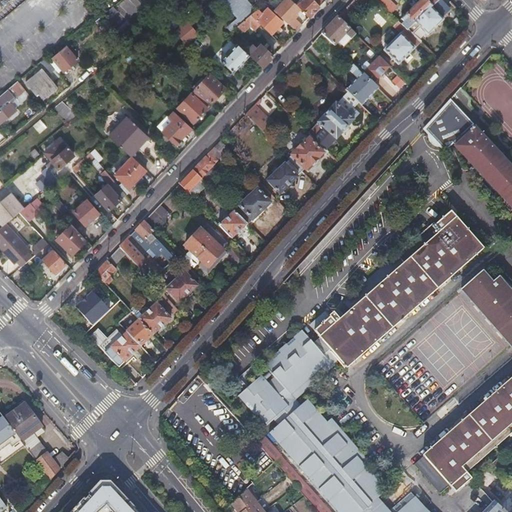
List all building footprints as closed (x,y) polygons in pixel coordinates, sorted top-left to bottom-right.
[(250,14),(255,9),(247,0),(221,0),(236,17),(240,22),(250,14)] [(292,0),(282,0),(274,9),(296,31),(301,25),(292,16),(300,8),(292,0)] [(319,5),(314,0),(299,0),(296,3),(300,8),(308,17),(319,5)] [(351,0),(346,6),(352,11),(359,4),(355,0),(351,0)] [(377,0),(382,5),(390,12),(396,7),(388,0),(377,0)] [(400,22),(406,28),(431,5),(436,0),(419,0),(400,18),(402,20),(400,22)] [(431,5),(406,28),(410,31),(420,23),(429,32),(443,20),(431,5)] [(255,9),(250,14),(260,23),(271,34),(283,21),(268,6),(262,12),(257,7),(255,9)] [(337,16),(342,21),(352,11),(346,6),(337,16)] [(260,23),(250,14),(240,22),(236,25),(244,32),(250,25),(255,29),(260,23)] [(355,34),(342,21),(337,16),(322,32),(326,37),(334,45),(348,31),(354,36),(355,34)] [(236,25),(240,22),(236,17),(225,26),(229,31),(236,25)] [(406,28),(400,22),(398,20),(393,25),(400,32),(395,37),(393,35),(390,38),(392,40),(383,50),(398,64),(420,41),(410,31),(406,28)] [(187,21),(174,31),(186,45),(198,34),(187,21)] [(320,44),(326,37),(322,32),(315,40),(320,44)] [(249,55),(245,51),(236,42),(219,60),(232,72),(249,55)] [(252,44),(245,51),(249,55),(261,67),(272,55),(260,44),(256,49),(252,44)] [(305,50),(310,55),(315,59),(320,54),(310,44),(305,50)] [(64,70),(71,64),(78,58),(67,45),(53,56),(64,70)] [(371,65),(369,63),(366,62),(361,67),(375,81),(388,67),(379,57),(371,65)] [(378,88),(365,76),(353,64),(348,69),(357,79),(346,90),(361,105),(378,88)] [(35,93),(36,92),(37,91),(42,98),(57,86),(41,67),(25,81),(35,93)] [(209,73),(194,89),(210,104),(225,88),(209,73)] [(6,99),(0,104),(0,121),(15,109),(8,101),(14,97),(10,92),(20,84),(17,79),(0,94),(0,100),(4,97),(6,99)] [(194,89),(193,90),(177,107),(194,123),(206,110),(208,111),(212,106),(210,104),(194,89)] [(450,100),(442,109),(426,126),(423,130),(429,135),(428,136),(429,140),(431,144),(432,145),(435,147),(437,148),(440,148),(445,153),(454,144),(459,149),(472,132),(470,131),(474,128),(473,127),(475,125),(450,100)] [(335,103),(317,122),(335,140),(354,121),(353,120),(358,115),(352,109),(347,114),(335,103)] [(245,113),(250,119),(255,124),(261,118),(251,107),(245,113)] [(186,133),(187,134),(188,135),(192,130),(177,116),(173,121),(172,121),(162,132),(176,145),(181,140),(180,140),(186,133)] [(130,156),(138,147),(147,138),(126,118),(109,136),(130,156)] [(322,128),(313,138),(325,149),(328,151),(334,145),(332,142),(334,140),(335,140),(317,122),(316,123),(322,128)] [(511,161),(481,128),(459,149),(511,206),(511,161)] [(288,158),(289,159),(301,172),(325,149),(313,138),(310,135),(288,158)] [(58,169),(66,162),(74,156),(61,139),(45,152),(51,160),(55,165),(58,169)] [(224,155),(229,150),(220,140),(214,146),(224,155)] [(204,182),(208,178),(213,173),(213,170),(212,169),(215,164),(219,161),(210,151),(191,170),(201,180),(204,182)] [(71,168),(75,172),(93,157),(89,153),(71,168)] [(115,175),(118,178),(122,181),(123,180),(130,186),(145,170),(131,157),(115,175)] [(301,172),(289,159),(285,164),(284,163),(266,181),(279,194),(297,177),(297,176),(301,172)] [(49,170),(55,165),(51,160),(44,165),(46,167),(49,170)] [(40,172),(51,185),(57,180),(49,170),(46,167),(40,172)] [(101,174),(105,178),(109,182),(95,194),(108,209),(125,193),(105,170),(101,174)] [(188,194),(201,180),(191,170),(178,184),(188,194)] [(261,183),(234,211),(248,225),(274,198),(261,183)] [(0,199),(0,202),(10,194),(9,192),(0,199)] [(10,194),(0,202),(0,220),(3,225),(6,223),(19,212),(23,208),(10,194)] [(99,218),(100,217),(100,215),(98,213),(86,199),(74,211),(86,224),(91,220),(92,222),(95,222),(99,218)] [(23,208),(19,212),(27,221),(37,213),(29,203),(23,208)] [(62,215),(65,213),(67,210),(61,204),(57,209),(62,215)] [(144,220),(156,233),(168,221),(164,217),(168,212),(159,204),(144,220)] [(248,225),(234,211),(220,226),(233,240),(248,225)] [(341,360),(342,360),(348,367),(484,248),(452,211),(436,225),(441,231),(412,257),(405,250),(388,265),(394,272),(388,278),(383,272),(365,288),(364,287),(330,316),(326,311),(311,325),(321,337),(314,343),(303,330),(264,364),(276,377),(270,383),(263,375),(258,380),(239,396),(266,427),(274,421),(279,426),(270,434),(339,511),(332,511),(266,438),(259,443),(267,452),(276,462),(277,462),(321,511),(378,511),(375,509),(382,503),(379,500),(387,492),(368,470),(328,423),(308,400),(301,406),(294,412),(283,400),(290,394),(292,396),(331,361),(329,359),(335,353),(341,360)] [(177,257),(156,233),(144,220),(119,246),(152,281),(177,257)] [(1,227),(0,227),(0,248),(4,253),(20,240),(6,223),(3,225),(1,227)] [(62,245),(61,247),(60,248),(66,253),(67,251),(71,254),(85,239),(70,223),(55,239),(62,245)] [(221,249),(223,246),(226,244),(208,225),(203,230),(202,230),(185,246),(205,267),(222,250),(221,249)] [(4,253),(13,264),(15,262),(26,253),(29,251),(20,240),(4,253)] [(42,246),(45,250),(48,253),(42,259),(54,272),(65,262),(47,242),(42,246)] [(30,257),(26,253),(15,262),(19,267),(30,257)] [(106,285),(109,282),(112,279),(109,276),(116,270),(107,260),(94,273),(106,285)] [(388,278),(394,272),(388,265),(387,264),(362,285),(364,287),(365,288),(383,272),(388,278)] [(494,283),(489,277),(484,271),(462,291),(511,348),(511,290),(501,278),(494,283)] [(197,286),(191,279),(184,272),(166,289),(180,304),(197,286)] [(79,303),(72,297),(62,307),(69,314),(79,303)] [(132,312),(140,321),(153,335),(170,319),(157,304),(149,312),(147,310),(145,310),(143,312),(140,308),(136,308),(132,312)] [(127,332),(128,333),(141,347),(153,335),(140,321),(127,332)] [(141,347),(128,333),(124,337),(118,332),(109,340),(98,329),(90,336),(120,366),(141,347)] [(200,376),(197,379),(194,383),(203,393),(210,387),(200,376)] [(511,379),(423,456),(425,457),(416,465),(440,493),(449,485),(455,492),(472,478),(466,471),(511,430),(511,379)] [(237,426),(222,409),(207,393),(193,406),(191,404),(188,406),(220,440),(237,426)] [(2,416),(8,424),(28,406),(22,399),(1,414),(2,416)] [(28,406),(8,424),(20,440),(42,425),(28,406)] [(181,412),(192,424),(195,422),(197,420),(186,408),(181,412)] [(8,424),(2,416),(0,417),(0,462),(24,445),(20,440),(8,424)] [(250,479),(249,478),(237,489),(216,465),(215,467),(211,462),(223,452),(195,422),(192,424),(179,436),(197,456),(198,456),(234,498),(236,500),(254,484),(255,483),(250,479)] [(42,425),(20,440),(24,445),(27,449),(39,441),(35,435),(44,427),(42,425)] [(50,480),(59,469),(68,459),(62,451),(52,459),(39,441),(27,449),(50,480)] [(265,472),(276,462),(267,452),(256,462),(265,472)] [(234,460),(249,478),(250,479),(257,472),(241,454),(234,460)] [(511,511),(511,499),(494,482),(484,492),(494,502),(484,511),(511,511)] [(254,484),(236,500),(246,511),(270,511),(260,499),(263,496),(254,484)] [(0,497),(0,511),(4,511),(8,509),(0,497)] [(246,511),(236,500),(234,498),(230,502),(237,511),(236,511),(246,511)] [(417,499),(401,511),(423,511),(427,509),(417,499)]
